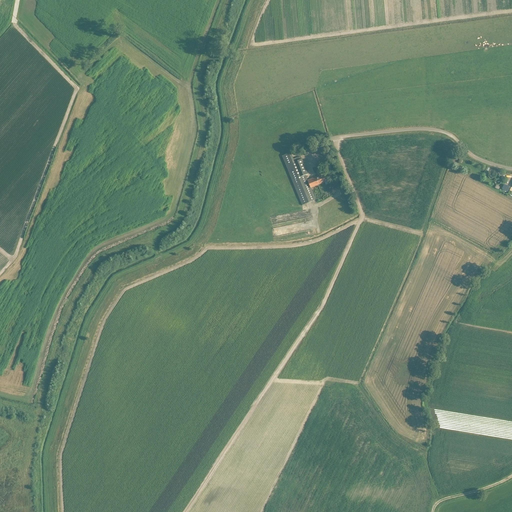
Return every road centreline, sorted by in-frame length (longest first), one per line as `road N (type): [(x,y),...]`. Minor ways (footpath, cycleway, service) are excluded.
road 1 (track): [(254,0),(227,73),(230,141),(204,235),(188,255),(118,287),(100,319),(60,453),(59,511)]
road 2 (track): [(16,253),(75,90),(13,21),(17,0)]
road 3 (unclassified): [(511,166),(481,159),(439,128),(334,138)]
